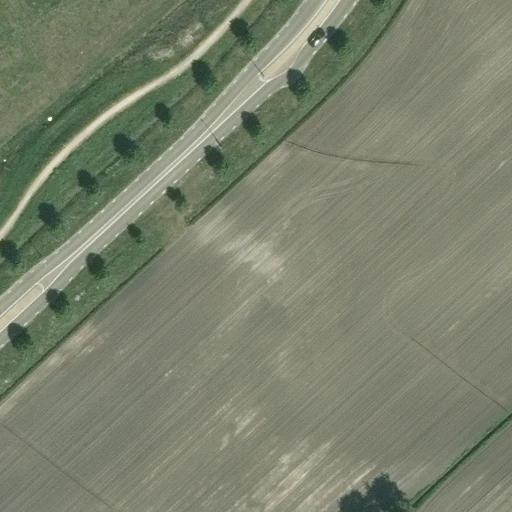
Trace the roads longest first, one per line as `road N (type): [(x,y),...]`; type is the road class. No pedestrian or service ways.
road 1 (secondary): [(70,261),(228,115)]
road 2 (secondary): [(228,115),(288,76),(349,0)]
road 3 (secondary): [(318,0),(255,69),(228,115)]
